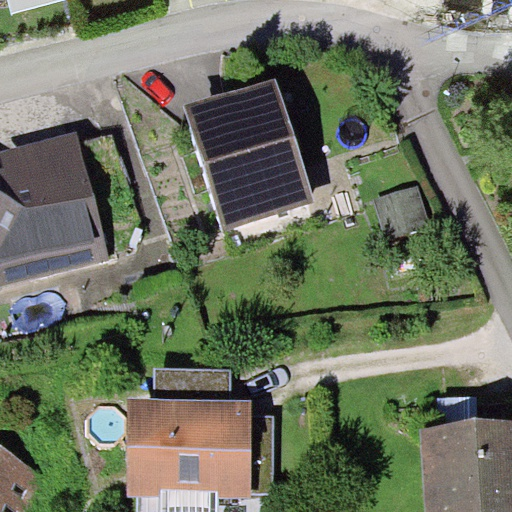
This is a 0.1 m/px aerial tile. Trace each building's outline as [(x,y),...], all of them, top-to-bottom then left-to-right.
[(293,139),(275,81),(184,110),(223,233),(314,204),(293,139)] [(78,133),(1,153),(5,171),(0,171),(0,287),(111,259),(78,133)] [(420,185),(376,199),(388,237),(432,224),(420,185)] [(155,372),(155,404),(232,404),(232,372),(155,372)] [(155,404),(128,404),(128,502),(160,502),(160,495),(219,495),(219,503),(251,503),(251,495),(251,442),(251,419),(251,404),(232,404),(155,404)] [(275,419),(251,419),(251,442),(251,495),(275,495),(275,419)] [(511,511),(511,428),(421,435),(426,511),(511,511)] [(0,511),(34,511),(49,480),(0,457),(0,511)]
